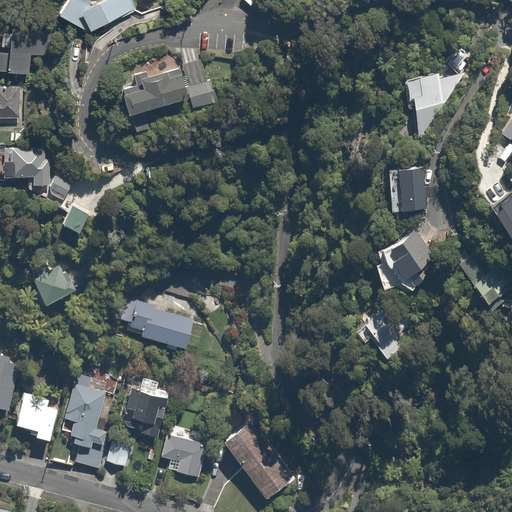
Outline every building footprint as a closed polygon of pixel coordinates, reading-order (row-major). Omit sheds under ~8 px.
[(94,0),(88,4),(79,0),(63,0),(55,16),(88,34),(132,9),(127,0),(94,0)] [(38,24),(10,22),(5,73),(34,76),(38,24)] [(200,58),(180,63),(190,107),(210,102),(200,58)] [(127,115),(184,97),(175,69),(155,75),(154,70),(135,76),(138,84),(119,90),(127,115)] [(435,73),(397,81),(402,102),(409,100),(417,138),(462,76),(457,73),(436,76),(435,73)] [(24,86),(0,85),(0,118),(23,119),(24,86)] [(0,143),(0,180),(30,179),(30,187),(47,187),(46,150),(12,151),(12,144),(0,143)] [(432,169),(388,170),(389,215),(433,213),(432,169)] [(92,206),(74,196),(59,224),(77,234),(92,206)] [(447,261),(426,225),(363,261),(383,297),(447,261)] [(477,250),(456,262),(481,303),(502,290),(477,250)] [(67,259),(29,277),(43,306),(82,288),(67,259)] [(148,285),(190,298),(194,285),(206,289),(212,272),(199,268),(197,277),(155,263),(148,285)] [(194,320),(118,296),(111,318),(127,323),(125,327),(139,331),(137,336),(184,351),(194,320)] [(410,322),(395,301),(363,325),(376,344),(373,346),(381,358),(397,346),(390,337),(410,322)] [(0,407),(8,409),(18,357),(0,353),(0,407)] [(75,372),(72,382),(62,418),(72,420),(68,435),(72,436),(65,460),(97,469),(107,432),(95,429),(105,391),(87,386),(90,376),(75,372)] [(170,384),(141,377),(138,390),(128,387),(120,422),(138,427),(137,433),(158,438),(170,384)] [(13,425),(29,429),(27,433),(32,435),(32,436),(48,441),(59,400),(22,390),(13,425)] [(251,417),(220,440),(262,498),(293,475),(251,417)] [(207,444),(164,434),(159,456),(168,458),(166,468),(199,476),(207,444)] [(126,451),(108,446),(104,461),(122,466),(126,451)]
